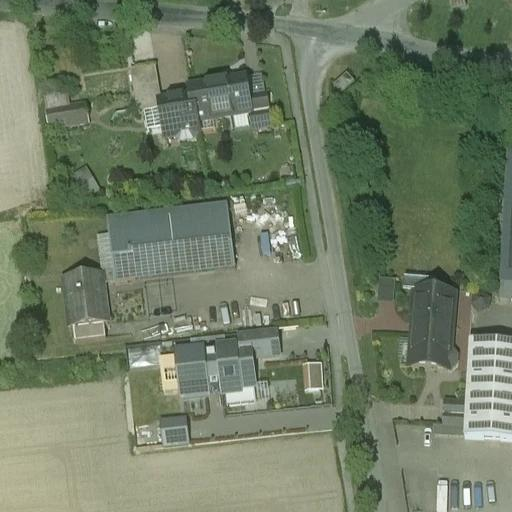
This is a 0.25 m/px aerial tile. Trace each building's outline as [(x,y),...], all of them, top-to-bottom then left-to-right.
[(157,69),(131,74),(138,116),(145,115),(162,112),(161,103),(162,103),(157,69)] [(356,87),(347,78),(334,90),(343,99),(356,87)] [(245,81),(190,90),(192,98),(196,126),(197,126),(251,116),(249,101),(245,81)] [(162,103),(161,103),(162,112),(166,131),(167,141),(178,139),(178,141),(182,144),(193,142),(196,139),(195,136),(199,135),(197,126),(196,126),(192,98),(162,103)] [(266,98),(249,101),(251,116),(254,133),(272,130),(266,98)] [(87,108),(46,113),(48,132),(90,126),(87,108)] [(162,112),(145,115),(149,134),(166,131),(162,112)] [(511,154),(506,154),(502,289),(511,289),(511,154)] [(229,208),(108,223),(115,277),(116,287),(116,288),(237,274),(229,208)] [(115,277),(65,284),(71,333),(75,333),(76,347),(107,343),(105,329),(109,329),(104,289),(116,287),(115,277)] [(379,304),(396,305),(398,282),(381,281),(379,304)] [(454,298),(415,295),(413,320),(416,320),(412,371),(448,374),(448,373),(452,373),(457,369),(457,360),(453,354),(454,348),(450,348),(454,298)] [(277,334),(241,338),(242,355),(251,354),(252,364),(279,361),(277,334)] [(203,355),(178,358),(184,403),(208,401),(208,397),(224,394),(226,411),(255,407),(253,391),(255,391),(252,364),(251,354),(242,355),(236,356),(235,352),(220,354),(221,357),(203,359),(203,355)] [(308,393),(326,392),(325,367),(306,368),(308,393)] [(467,407),(447,406),(445,430),(466,432),(467,407)] [(186,425),(163,428),(165,452),(189,449),(186,425)] [(465,441),(466,432),(445,430),(435,430),(435,433),(434,439),(465,441)]
